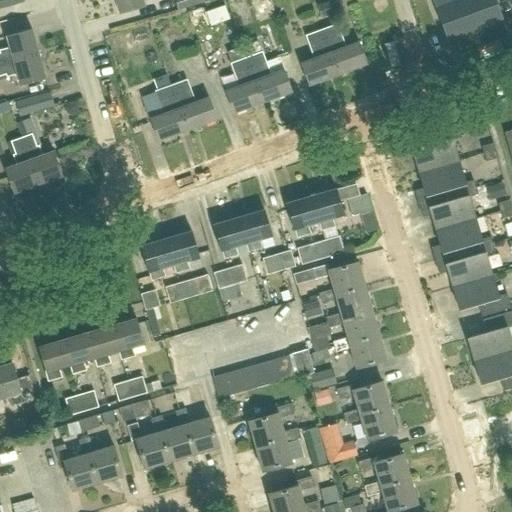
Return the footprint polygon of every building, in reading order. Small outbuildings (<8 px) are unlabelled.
[(114,0),(119,13),(144,6),(141,0),(114,0)] [(176,0),(179,10),(207,2),(206,0),(176,0)] [(322,19),(345,9),(341,0),(328,0),(317,4),(322,19)] [(431,0),(447,42),(448,41),(448,40),(475,31),(463,0),(431,0)] [(463,0),(475,31),(502,21),(502,22),(503,21),(495,0),(463,0)] [(224,6),(206,12),(211,26),(229,19),(224,6)] [(337,74),(366,63),(359,43),(345,47),(341,36),(339,36),(335,25),(321,30),(337,74)] [(31,29),(6,36),(10,50),(0,52),(0,64),(38,54),(31,29)] [(300,64),(307,85),(337,74),(321,30),(307,35),(311,47),(309,47),(313,59),(300,64)] [(110,40),(113,49),(114,52),(114,51),(129,47),(126,35),(110,40)] [(180,59),(202,49),(197,40),(175,50),(180,59)] [(262,101),(291,91),(283,70),(270,75),(265,64),(263,64),(259,53),(245,58),(262,101)] [(16,72),(20,86),(45,79),(38,54),(0,64),(0,74),(4,73),(4,75),(16,72)] [(225,92),(232,112),(262,101),(245,58),(232,63),(236,74),(234,75),(238,87),(225,92)] [(152,80),(156,91),(170,86),(166,75),(152,80)] [(186,130),(216,119),(208,98),(195,103),(190,92),(188,92),(184,81),(170,86),(186,130)] [(150,120),(157,141),(186,130),(170,86),(156,91),(161,103),(159,103),(163,115),(150,120)] [(54,106),(50,92),(17,101),(22,116),(54,106)] [(78,105),(73,102),(68,103),(65,107),(66,112),(71,115),(76,114),(79,110),(78,105)] [(460,168),(452,140),(461,138),(457,124),(427,132),(431,145),(412,151),(421,180),(460,168)] [(38,184),(62,175),(53,151),(40,156),(35,144),(33,145),(29,133),(20,136),(38,184)] [(14,152),(18,164),(5,169),(14,193),(38,184),(20,136),(12,139),(16,151),(14,152)] [(495,151),(493,144),(481,147),(483,154),(495,151)] [(485,162),(497,159),(495,151),(483,154),(485,162)] [(474,180),(464,183),(460,168),(421,180),(425,195),(416,197),(420,211),(429,209),(429,208),(468,197),(469,197),(478,195),(474,180)] [(503,182),(490,186),(494,199),(506,195),(503,182)] [(318,222),(320,230),(334,226),(332,218),(343,214),(336,189),(311,197),(318,222)] [(366,194),(346,200),(350,215),(370,210),(366,194)] [(308,225),(318,222),(311,197),(285,204),(293,229),(294,229),(296,237),(310,233),(308,225)] [(429,208),(429,209),(437,236),(477,225),(469,197),(468,197),(429,208)] [(500,211),(511,208),(509,200),(497,204),(500,211)] [(502,219),(511,215),(511,209),(511,208),(500,211),(502,219)] [(264,210),(238,218),(246,243),(245,243),(248,251),(261,247),(259,239),(271,235),(264,210)] [(235,246),(245,243),(246,243),(238,218),(213,226),(220,250),(221,250),(223,258),(237,254),(235,246)] [(497,219),(481,222),(483,232),(499,229),(497,219)] [(437,236),(441,251),(432,254),(437,268),(446,265),(445,265),(485,253),(485,254),(494,251),(490,237),(481,240),(477,225),(437,236)] [(173,264),(175,273),(189,269),(186,260),(199,257),(192,232),(166,239),(173,264)] [(339,236),(325,240),(329,256),(343,252),(339,236)] [(173,264),(166,239),(140,247),(148,272),(148,271),(151,280),(165,276),(162,267),(173,264)] [(315,261),(329,256),(325,240),(310,245),(315,261)] [(285,269),(295,267),(290,251),(276,255),(280,271),(285,269)] [(445,265),(446,265),(454,293),(493,281),(485,254),(485,253),(445,265)] [(333,289),(335,295),(364,287),(357,262),(330,270),(328,264),(312,269),(293,274),(296,284),(315,279),(329,275),(333,289)] [(213,273),(218,289),(232,285),(228,269),(213,273)] [(179,283),(183,299),(198,295),(193,279),(179,283)] [(454,293),(458,309),(478,304),(481,317),(511,308),(507,294),(498,297),(493,281),(454,293)] [(321,303),(336,299),(340,313),(342,319),(371,311),(364,287),(335,295),(333,289),(318,293),(321,303)] [(155,290),(140,294),(145,311),(160,306),(155,290)] [(314,304),(303,307),(306,317),(317,314),(314,304)] [(343,323),(347,337),(348,343),(378,335),(371,311),(342,319),(340,313),(326,317),(329,327),(343,323)] [(486,333),(467,339),(474,361),(511,350),(511,345),(507,328),(511,326),(511,311),(511,312),(482,320),(486,333)] [(143,344),(136,319),(111,326),(118,351),(120,359),(135,355),(133,347),(143,344)] [(111,363),(108,354),(118,351),(111,326),(87,333),(94,358),(96,367),(111,363)] [(83,361),(94,358),(87,333),(63,340),(70,365),(69,365),(71,374),(86,370),(83,361)] [(356,368),(385,360),(378,335),(348,343),(347,337),(333,342),(336,352),(350,348),(356,368)] [(330,336),(312,341),(315,352),(333,347),(330,336)] [(59,368),(69,365),(70,365),(63,340),(38,347),(47,381),(62,377),(59,368)] [(316,362),(331,357),(329,349),(313,353),(316,362)] [(511,350),(474,361),(480,384),(499,378),(503,391),(511,388),(511,350)] [(298,376),(306,373),(312,372),(306,351),(292,355),(298,376)] [(284,380),(295,377),(288,356),(277,359),(284,380)] [(266,362),(273,383),(284,380),(277,359),(266,362)] [(273,383),(266,362),(256,365),(262,387),(273,383)] [(11,407),(36,399),(29,376),(16,380),(11,364),(0,367),(0,397),(8,396),(11,407)] [(245,369),(251,390),(262,387),(256,365),(245,369)] [(315,391),(338,384),(333,368),(310,374),(315,391)] [(240,393),(251,390),(245,369),(234,372),(240,393)] [(240,393),(234,372),(223,375),(229,396),(240,393)] [(212,378),(218,399),(229,396),(223,375),(212,378)] [(142,376),(128,380),(133,397),(147,392),(144,380),(142,376)] [(118,401),(133,397),(128,380),(113,385),(118,401)] [(389,407),(382,381),(354,390),(352,384),(337,389),(339,399),(353,395),(357,409),(359,415),(389,407)] [(94,391),(79,395),(84,411),(98,406),(94,391)] [(326,391),(315,394),(318,405),(329,403),(326,391)] [(69,415),(84,411),(79,395),(65,399),(69,415)] [(278,413),(248,421),(255,446),(285,438),(283,432),(279,418),(294,413),(291,403),(278,407),(279,409),(277,409),(278,413)] [(132,404),(118,408),(122,421),(136,417),(132,404)] [(367,441),(396,432),(389,407),(359,415),(357,409),(343,413),(346,424),(360,419),(367,441)] [(193,454),(218,447),(209,417),(190,423),(187,413),(186,408),(175,411),(179,426),(184,425),(193,454)] [(111,410),(100,414),(104,425),(115,422),(111,410)] [(179,426),(166,430),(161,415),(151,419),(155,433),(160,432),(169,462),(193,454),(184,425),(179,426)] [(87,417),(78,420),(81,432),(90,429),(87,417)] [(135,440),(144,469),(169,462),(160,432),(155,433),(142,437),(138,423),(126,426),(131,442),(135,440)] [(255,446),(262,472),(292,463),(286,442),(301,437),(298,428),(283,432),(285,438),(255,446)] [(316,428),(302,432),(312,468),(326,464),(316,428)] [(334,462),(358,455),(354,440),(344,443),(341,433),(327,437),(334,462)] [(97,483),(122,475),(113,446),(94,452),(88,437),(78,440),(83,455),(88,453),(97,483)] [(371,447),(374,459),(395,454),(392,442),(371,447)] [(63,462),(72,491),(97,483),(88,453),(83,455),(69,459),(64,444),(54,447),(59,463),(63,462)] [(356,463),(359,472),(375,468),(379,482),(380,487),(410,479),(403,453),(374,462),(373,458),(356,463)] [(296,485),(268,493),(272,511),(298,511),(305,510),(303,505),(299,490),(315,486),(312,476),(295,481),(296,485)] [(387,511),(389,511),(417,504),(410,479),(380,487),(379,482),(364,486),(367,497),(382,493),(387,511)] [(11,504),(13,511),(27,511),(36,509),(33,498),(11,504)] [(298,511),(315,511),(321,510),(318,500),(303,505),(305,510),(298,511)] [(352,507),(353,511),(367,511),(365,503),(352,507)]
